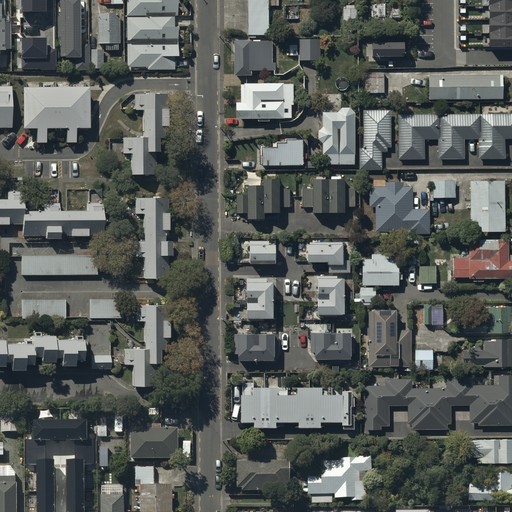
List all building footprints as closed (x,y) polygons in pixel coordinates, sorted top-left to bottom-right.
[(0,0),(0,49),(5,50),(5,48),(11,48),(11,21),(5,21),(5,18),(2,18),(2,3),(0,2),(0,0)] [(46,0),(21,0),(21,12),(46,12),(46,0)] [(79,0),(59,0),(60,17),(57,17),(57,38),(60,38),(60,58),(65,58),(65,60),(75,60),(75,71),(89,71),(89,45),(80,45),(79,0)] [(126,0),(126,18),(174,18),(178,18),(177,1),(174,1),(174,0),(126,0)] [(268,0),(247,0),(248,36),(249,36),(249,38),(255,38),(255,36),(269,36),(268,0)] [(511,0),(489,0),(490,50),(511,49),(511,0)] [(387,4),(378,4),(378,18),(387,18),(387,4)] [(401,4),(392,4),(392,18),(401,17),(401,4)] [(346,9),(343,9),(343,30),(357,30),(357,9),(354,9),(354,6),(346,6),(346,9)] [(120,15),(97,15),(97,45),(105,45),(105,51),(118,51),(117,45),(120,45),(120,15)] [(127,43),(178,43),(177,29),(174,29),(174,18),(126,18),(127,43)] [(47,37),(21,37),(22,69),(41,68),(41,70),(56,70),(56,48),(47,49),(47,37)] [(320,40),(299,41),(300,62),(320,62),(320,40)] [(272,42),(234,42),(234,76),(251,76),(251,72),(275,72),(275,63),(272,63),(272,42)] [(178,43),(127,43),(127,68),(147,68),(147,70),(174,70),(174,58),(178,58),(178,43)] [(373,47),(374,60),(405,60),(405,46),(373,47)] [(103,50),(90,50),(90,70),(103,70),(103,50)] [(384,73),(365,74),(365,94),(384,94),(384,73)] [(502,76),(429,76),(429,100),(502,100),(502,76)] [(293,85),(243,85),(243,86),(240,86),(241,104),(236,104),(236,120),(257,120),(257,123),(269,123),(269,120),(279,120),(279,123),(288,123),(288,120),(291,120),(291,106),(293,106),(293,85)] [(0,128),(12,129),(12,88),(0,87),(0,128)] [(90,130),(89,89),(23,89),(23,131),(36,131),(37,144),(47,144),(46,130),(67,130),(67,144),(76,144),(76,131),(90,130)] [(167,95),(134,95),(134,112),(144,112),(144,138),(123,138),(123,156),(131,156),(131,176),(153,176),(153,153),(160,153),(160,140),(167,140),(167,95)] [(337,114),(322,114),(322,129),(317,133),(318,141),(322,145),(322,157),(327,157),(327,166),(354,165),(354,156),(355,156),(355,115),(349,109),(341,110),(337,114)] [(390,111),(363,111),(363,149),(359,149),(359,171),(381,171),(381,152),(387,152),(387,147),(390,147),(390,111)] [(511,114),(398,116),(398,126),(396,126),(396,131),(397,131),(398,160),(424,160),(424,140),(438,140),(438,159),(463,159),(463,140),(477,139),(478,159),(504,159),(504,139),(511,139),(511,114)] [(302,166),(303,140),(286,141),(286,145),(277,145),(277,149),(260,149),(261,167),(302,166)] [(330,181),(312,181),(312,190),(302,190),(302,208),(312,208),(312,215),(344,215),(344,207),(354,207),(354,189),(344,189),(343,181),(340,181),(340,173),(330,174),(330,181)] [(247,196),(236,196),(236,214),(246,214),(246,221),(263,221),(263,215),(279,215),(279,208),(289,208),(289,190),(278,190),(278,182),(263,181),(263,187),(247,187),(247,196)] [(454,181),(432,181),(432,187),(429,187),(430,201),(433,201),(433,199),(454,198),(454,181)] [(385,188),(369,188),(369,208),(375,207),(375,233),(378,233),(378,237),(387,237),(387,233),(407,232),(407,235),(429,235),(429,210),(412,210),(412,187),(402,188),(402,183),(385,184),(385,188)] [(505,183),(469,183),(470,234),(505,234),(505,183)] [(0,226),(22,226),(22,237),(46,237),(46,241),(61,241),(61,234),(66,234),(66,237),(71,237),(71,238),(88,238),(88,237),(104,237),(104,204),(87,204),(87,212),(59,212),(59,204),(44,204),(44,212),(24,212),(24,192),(8,192),(8,201),(0,201),(0,226)] [(169,199),(135,199),(135,216),(144,216),(144,243),(136,243),(136,258),(144,258),(144,280),(168,280),(168,258),(171,258),(171,242),(166,242),(165,232),(170,231),(169,199)] [(468,259),(453,259),(453,278),(468,279),(468,280),(473,280),(473,283),(483,283),(483,280),(511,281),(511,256),(508,255),(508,241),(468,240),(468,259)] [(268,241),(249,241),(249,266),(275,266),(275,246),(268,246),(268,241)] [(310,250),(306,250),(306,264),(327,264),(327,267),(343,266),(343,243),(338,243),(338,241),(328,241),(328,243),(310,244),(310,250)] [(371,260),(362,260),(361,288),(360,288),(360,304),(363,304),(363,306),(370,306),(370,304),(376,304),(376,286),(398,287),(399,281),(401,281),(402,273),(398,273),(398,261),(388,261),(389,255),(371,255),(371,260)] [(94,256),(21,257),(21,276),(94,275),(94,256)] [(435,267),(418,267),(418,273),(415,273),(415,279),(419,279),(419,285),(435,284),(435,267)] [(337,277),(317,277),(317,317),(344,317),(343,280),(337,280),(337,277)] [(266,279),(246,279),(246,320),(273,320),(273,284),(266,284),(266,279)] [(66,299),(21,300),(22,319),(66,319),(66,299)] [(120,299),(90,299),(90,318),(120,318),(120,299)] [(431,305),(423,305),(423,325),(431,325),(431,305)] [(144,350),(124,350),(124,365),(133,365),(133,388),(158,388),(159,365),(161,365),(162,339),(171,339),(171,331),(163,331),(163,306),(136,306),(136,322),(144,322),(144,350)] [(511,308),(481,308),(481,322),(468,322),(468,333),(486,333),(486,334),(506,334),(506,332),(511,332),(511,308)] [(395,312),(369,312),(369,329),(367,329),(367,342),(368,342),(368,368),(410,367),(410,330),(395,330),(395,312)] [(0,368),(5,368),(5,365),(11,365),(11,372),(25,372),(25,368),(34,367),(34,359),(41,359),(41,365),(55,365),(55,360),(61,360),(61,368),(75,368),(75,363),(84,363),(84,342),(82,342),(82,339),(76,339),(76,342),(55,342),(55,338),(40,338),(40,335),(35,335),(35,338),(33,338),(33,343),(25,343),(25,345),(5,345),(5,342),(0,341),(0,368)] [(277,335),(237,336),(238,362),(273,362),(273,355),(277,355),(277,335)] [(350,335),(314,335),(314,361),(350,361),(350,355),(355,355),(355,338),(350,338),(350,335)] [(494,342),(483,342),(483,352),(464,351),(464,366),(483,366),(483,368),(510,368),(510,340),(494,340),(494,342)] [(432,351),(415,350),(415,370),(432,370),(432,351)] [(111,356),(91,356),(91,370),(111,370),(111,356)] [(385,387),(364,387),(364,430),(381,430),(381,427),(388,427),(388,406),(407,406),(407,425),(411,425),(411,430),(446,430),(446,425),(450,425),(450,406),(469,406),(469,424),(477,424),(477,427),(511,426),(511,376),(499,376),(499,379),(490,379),(490,386),(473,386),(473,379),(446,379),(446,389),(411,389),(411,380),(385,380),(385,387)] [(252,397),(240,397),(240,424),(253,424),(253,430),(275,430),(275,424),(297,424),(297,429),(320,429),(320,424),(341,424),(341,427),(342,427),(342,431),(353,431),(353,421),(357,421),(357,415),(353,415),(353,397),(351,397),(351,392),(341,392),(341,396),(321,396),(321,389),(296,389),(296,396),(276,396),(276,389),(252,389),(252,397)] [(162,409),(135,408),(135,419),(161,420),(162,409)] [(23,415),(1,415),(1,433),(23,433),(23,415)] [(32,436),(26,436),(25,464),(35,464),(35,511),(54,511),(54,465),(45,464),(44,437),(74,437),(74,464),(65,464),(65,511),(83,511),(84,464),(96,464),(95,437),(86,437),(85,416),(32,416),(32,436)] [(131,431),(131,461),(179,460),(179,430),(131,431)] [(511,440),(466,440),(466,459),(477,459),(477,464),(511,463),(511,440)] [(340,463),(319,463),(320,476),(307,477),(307,497),(311,497),(311,505),(332,504),(332,497),(333,497),(333,501),(351,500),(351,502),(365,502),(365,473),(370,473),(370,459),(339,459),(340,463)] [(289,462),(235,463),(236,489),(242,489),(242,493),(290,492),(289,462)] [(10,468),(0,467),(0,511),(17,511),(17,485),(16,485),(16,476),(10,468)] [(155,468),(135,468),(135,487),(138,487),(138,493),(140,493),(140,511),(172,511),(173,500),(175,500),(175,497),(173,497),(172,486),(155,487),(155,468)] [(469,484),(468,501),(511,502),(511,473),(490,474),(489,484),(469,484)] [(124,511),(125,498),(101,498),(100,511),(124,511)]
